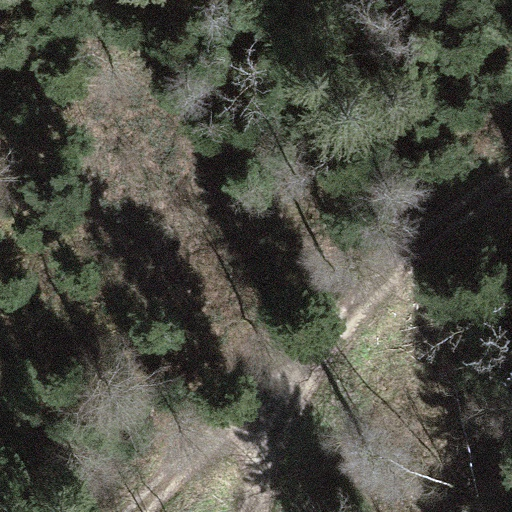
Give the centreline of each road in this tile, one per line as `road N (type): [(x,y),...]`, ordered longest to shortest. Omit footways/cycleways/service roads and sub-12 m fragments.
road 1 (track): [(511,175),(386,265),(136,511)]
road 2 (track): [(317,337),(243,511)]
